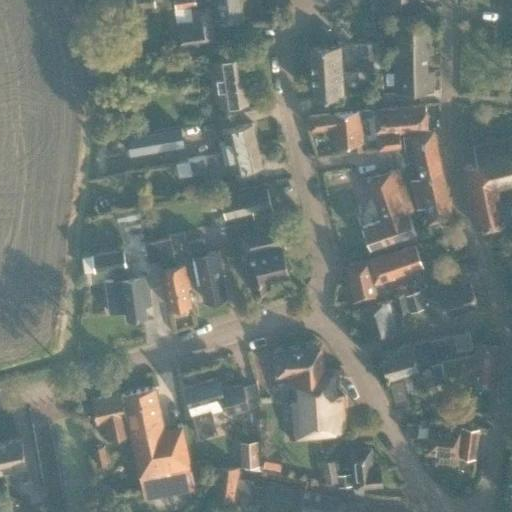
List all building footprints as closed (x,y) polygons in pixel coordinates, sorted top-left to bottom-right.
[(239,0),(174,0),(182,50),(197,48),(196,38),(215,35),(213,20),(242,16),(239,0)] [(426,51),(426,52),(432,51),(432,13),(394,14),(394,34),(400,33),(400,51),(426,51)] [(311,45),(312,70),(342,69),(340,43),(311,45)] [(111,51),(112,61),(128,59),(127,49),(111,51)] [(427,69),(426,52),(426,51),(400,51),(394,51),(395,70),(427,69)] [(208,77),(209,82),(245,77),(244,71),(241,53),(213,57),(214,63),(210,63),(212,76),(208,77)] [(357,58),(358,67),(373,67),(373,57),(357,58)] [(374,76),(373,67),(358,67),(358,77),(374,76)] [(342,69),(312,70),(314,96),(343,94),(342,69)] [(427,69),(395,70),(395,89),(433,88),(433,69),(427,69)] [(184,96),(200,93),(197,74),(181,77),(184,96)] [(245,77),(209,82),(209,87),(213,87),(215,99),(219,99),(220,104),(248,100),(245,82),(246,82),(245,77)] [(425,106),(425,104),(375,107),(379,146),(400,144),(399,129),(428,127),(427,124),(428,124),(426,106),(425,106)] [(364,141),(361,108),(309,113),(310,127),(335,124),(337,143),(357,142),(364,141)] [(222,150),(257,142),(252,120),(222,127),(225,140),(220,141),(222,150)] [(429,220),(452,215),(433,128),(403,134),(407,152),(413,150),(419,176),(412,177),(418,206),(426,205),(429,220)] [(501,221),(503,221),(511,218),(511,197),(499,201),(496,187),(511,183),(511,134),(473,143),(477,161),(466,164),(479,228),(502,223),(501,221)] [(365,149),(364,141),(357,142),(357,150),(365,149)] [(185,146),(188,159),(176,161),(179,174),(207,168),(202,142),(185,146)] [(262,163),(257,142),(222,150),(224,159),(229,158),(232,170),(262,163)] [(370,246),(416,231),(409,210),(412,208),(398,166),(368,176),(381,217),(363,223),(370,246)] [(254,216),(273,212),(267,186),(221,196),(225,216),(252,210),(254,216)] [(268,278),(288,273),(281,243),(276,224),(240,232),(244,252),(252,288),(269,284),(268,278)] [(160,256),(162,266),(161,266),(170,306),(191,302),(187,280),(189,279),(186,261),(176,263),(170,234),(145,239),(149,259),(160,256)] [(203,236),(189,239),(197,278),(201,280),(205,298),(226,294),(222,272),(224,271),(220,249),(206,251),(203,236)] [(347,262),(355,298),(377,293),(375,281),(394,275),(394,274),(423,264),(416,243),(370,257),(347,262)] [(125,248),(92,252),(94,268),(113,265),(115,277),(105,278),(109,310),(126,308),(127,317),(146,314),(145,303),(151,302),(147,273),(129,275),(125,248)] [(454,255),(442,259),(445,271),(458,267),(454,255)] [(447,314),(479,303),(470,278),(460,281),(458,275),(426,286),(430,298),(440,295),(447,314)] [(419,288),(405,292),(410,310),(424,306),(419,288)] [(393,311),(409,307),(404,291),(392,294),(393,297),(366,304),(366,305),(364,306),(372,335),(393,330),(397,328),(393,311)] [(425,356),(457,347),(453,331),(430,337),(429,335),(381,348),(387,372),(408,366),(407,364),(426,359),(425,356)] [(325,367),(322,342),(275,346),(277,374),(288,373),(289,385),(294,384),(295,397),(289,397),(291,420),(289,421),(290,437),(346,432),(344,391),(337,392),(336,376),(343,376),(343,365),(325,367)] [(496,384),(499,343),(476,342),(474,353),(429,362),(434,382),(445,379),(444,375),(474,368),(472,382),(496,384)] [(407,394),(405,388),(414,386),(411,374),(392,380),(396,397),(407,394)] [(243,382),(222,388),(218,375),(184,385),(193,415),(198,435),(217,430),(211,410),(227,406),(228,411),(249,405),(243,382)] [(156,383),(121,391),(130,427),(140,473),(145,496),(195,486),(191,462),(182,421),(164,425),(156,383)] [(130,427),(121,391),(121,390),(92,397),(97,420),(104,418),(107,432),(130,427)] [(406,433),(417,434),(418,421),(407,420),(406,433)] [(479,426),(463,424),(430,420),(426,450),(475,455),(479,426)] [(22,436),(0,440),(0,457),(3,470),(28,465),(22,436)] [(240,439),(241,464),(258,463),(258,439),(240,439)] [(104,443),(93,446),(97,463),(109,460),(104,443)] [(371,444),(352,446),(356,483),(382,481),(380,464),(373,465),(371,444)] [(334,458),(322,459),(325,481),(338,479),(334,458)] [(261,511),(297,511),(302,489),(268,481),(268,484),(252,481),(253,479),(237,475),(239,464),(218,462),(214,495),(235,497),(236,491),(265,497),(261,511)] [(348,467),(337,469),(339,483),(350,481),(348,467)] [(335,511),(339,496),(302,489),(297,511),(335,511)] [(107,511),(131,511),(129,501),(106,506),(107,511)]
